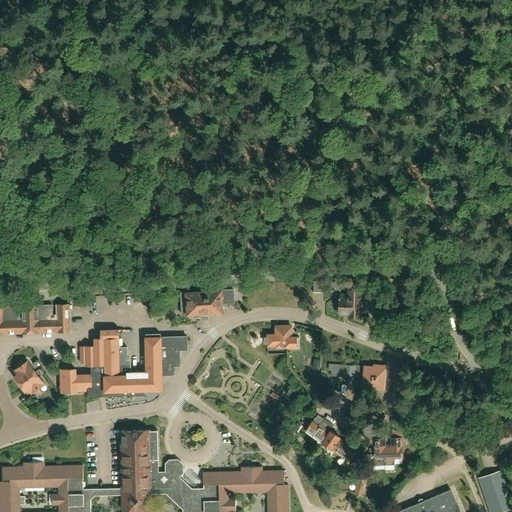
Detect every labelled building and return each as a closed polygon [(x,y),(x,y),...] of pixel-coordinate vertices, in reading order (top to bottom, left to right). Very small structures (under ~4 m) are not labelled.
[(326,281),(313,280),(313,293),(326,293),(326,281)] [(209,317),(208,313),(223,312),(223,303),(235,302),(234,289),(181,292),(182,315),(203,313),(203,317),(209,317)] [(360,317),(361,290),(349,290),(349,294),(340,294),(339,314),(349,314),(349,317),(360,317)] [(0,306),(0,333),(70,332),(70,312),(70,306),(69,304),(56,305),(57,314),(53,314),(52,305),(0,306)] [(292,337),(291,326),(276,326),(276,334),(268,335),(268,337),(265,337),(265,342),(268,342),(268,345),(276,345),(277,347),(297,346),(297,337),(292,337)] [(76,368),(61,369),(61,388),(66,388),(66,392),(76,392),(76,391),(88,391),(88,396),(100,396),(100,391),(105,391),(105,396),(137,395),(137,390),(144,390),(162,389),(162,379),(164,379),(164,374),(174,374),(174,365),(180,365),(180,351),(188,351),(187,336),(179,336),(161,336),(161,333),(146,333),(147,371),(131,371),(131,364),(131,359),(128,359),(127,350),(127,347),(120,347),(119,329),(101,329),(101,338),(95,338),(95,345),(81,346),(81,363),(88,363),(88,365),(91,365),(91,373),(76,374),(76,368)] [(36,372),(28,361),(24,364),(22,360),(17,364),(19,367),(15,370),(18,374),(15,376),(20,384),(36,372)] [(361,389),(363,366),(332,364),(331,376),(348,377),(347,388),(361,389)] [(384,388),(386,365),(374,365),(374,367),(364,366),(364,387),(384,388)] [(20,384),(26,391),(29,389),(32,393),(34,391),(37,395),(42,391),(39,388),(45,384),(36,372),(20,384)] [(297,401),(302,394),(291,387),(287,394),(297,401)] [(330,431),(322,425),(320,427),(312,421),(306,429),(323,441),(330,431)] [(121,430),(122,488),(111,488),(97,488),(88,489),(83,489),(83,465),(44,466),(44,461),(23,462),(24,466),(2,466),(2,481),(0,480),(0,511),(289,511),(288,484),(284,484),(284,470),(262,470),(262,466),(241,467),(241,471),(203,472),(203,487),(192,487),(180,476),(184,472),(174,462),(165,463),(165,471),(159,471),(158,429),(150,430),(150,429),(121,430)] [(340,436),(331,430),(330,431),(323,441),(322,443),(331,449),(332,448),(349,459),(355,451),(349,447),(350,445),(339,438),(340,436)] [(204,431),(196,435),(201,446),(209,441),(204,431)] [(402,446),(402,437),(391,438),(392,447),(385,447),(384,438),(375,438),(375,448),(374,448),(375,453),(366,454),(367,466),(385,464),(384,461),(394,460),(394,458),(403,457),(403,446),(402,446)] [(490,511),(500,511),(511,508),(511,502),(503,476),(489,481),(487,475),(479,478),(490,511)] [(455,511),(458,511),(449,490),(424,500),(422,499),(420,499),(419,500),(419,502),(419,503),(396,511),(455,511)]
